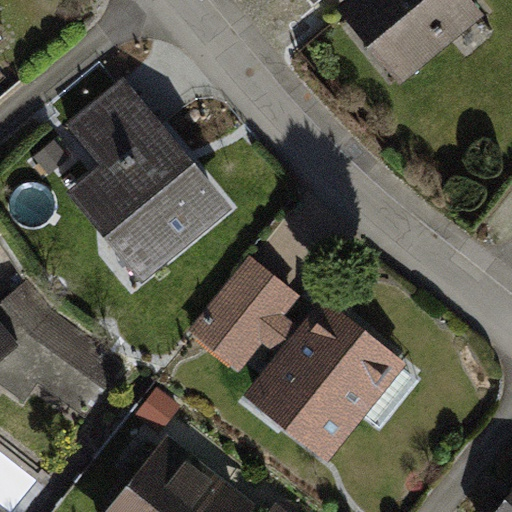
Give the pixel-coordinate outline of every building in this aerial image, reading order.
[(478,12),(468,0),(354,0),(353,1),(410,69),(478,12)] [(217,205),(117,84),(69,124),(109,171),(84,192),(123,239),(136,229),(157,255),(217,205)] [(280,312),(293,296),(251,262),(213,310),(255,343),(259,338),(280,312)] [(0,356),(5,353),(72,401),(90,375),(105,387),(124,363),(51,309),(34,289),(11,308),(18,316),(3,330),(0,325),(0,356)] [(286,360),(257,396),(323,449),(395,360),(328,307),(307,334),(286,360)] [(307,334),(280,312),(259,338),(286,360),(307,334)] [(239,511),(241,510),(164,450),(114,511),(239,511)] [(511,511),(511,492),(495,511),(511,511)]
